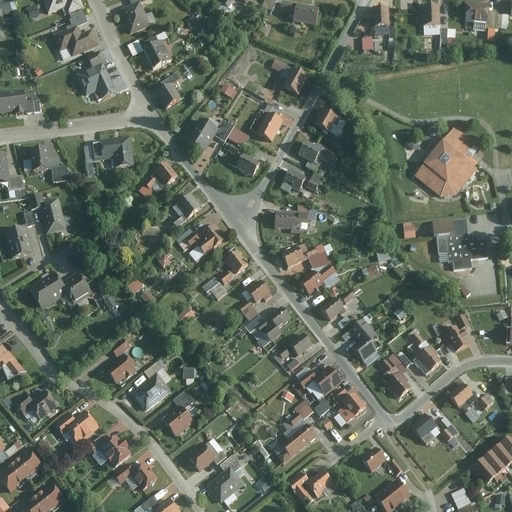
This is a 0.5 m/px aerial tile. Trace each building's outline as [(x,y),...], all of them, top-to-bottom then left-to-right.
[(84,10),(80,0),(41,0),(47,15),(65,9),(68,16),(84,10)] [(147,2),(146,0),(129,0),(127,1),(132,10),(140,6),(147,2)] [(234,2),(230,0),(225,0),(223,6),(230,10),(234,2)] [(276,0),(264,0),(262,7),(273,11),(277,0),(276,0)] [(7,2),(0,2),(0,10),(1,10),(1,15),(11,16),(7,2)] [(487,5),(465,4),(464,22),(486,24),(486,14),(487,5)] [(35,5),(27,8),(30,19),(38,16),(35,5)] [(438,5),(420,7),(423,29),(440,27),(438,5)] [(150,27),(140,6),(132,10),(120,15),(130,36),(150,27)] [(322,12),(296,6),(292,23),(318,29),(322,12)] [(387,9),(371,10),(372,29),(389,28),(387,9)] [(495,16),(495,14),(486,14),(486,24),(485,30),(494,30),(495,16)] [(191,30),(201,23),(195,15),(186,22),(191,30)] [(87,23),(84,16),(69,22),(72,29),(78,27),(87,23)] [(507,31),(508,17),(495,16),(494,30),(507,31)] [(81,35),(78,27),(72,29),(53,37),(59,53),(70,49),(73,58),(98,49),(91,31),(81,35)] [(362,39),(362,52),(373,51),(373,38),(362,39)] [(142,53),(137,43),(128,48),(133,57),(142,53)] [(171,62),(161,43),(142,53),(152,71),(171,62)] [(392,45),(374,45),(374,53),(392,53),(392,45)] [(106,64),(100,54),(87,61),(92,72),(102,67),(106,64)] [(284,68),(275,63),(271,71),(279,75),(284,68)] [(116,94),(102,67),(92,72),(77,79),(86,99),(97,94),(101,102),(116,94)] [(234,69),(229,77),(235,81),(240,72),(234,69)] [(307,81),(291,73),(282,92),(298,99),(307,81)] [(241,74),(238,80),(246,85),(249,79),(241,74)] [(179,81),(175,75),(161,85),(165,91),(171,87),(179,81)] [(225,84),(220,91),(234,99),(238,92),(225,84)] [(180,102),(171,87),(165,91),(156,96),(165,111),(180,102)] [(30,92),(0,94),(0,116),(32,113),(30,92)] [(280,115),(270,109),(266,117),(275,123),(280,115)] [(338,122),(324,114),(315,130),(329,138),(338,122)] [(275,123),(266,117),(255,137),(271,146),(281,126),(275,123)] [(216,133),(199,122),(184,143),(202,155),(213,138),(216,133)] [(233,130),(222,123),(216,133),(213,138),(224,145),(233,130)] [(455,130),(415,178),(442,199),(457,198),(478,172),(475,169),(479,165),(468,155),(475,147),(455,130)] [(135,167),(131,138),(99,142),(101,161),(116,159),(118,169),(135,167)] [(319,152),(305,145),(298,158),(312,166),(319,152)] [(239,153),(231,147),(227,153),(236,159),(239,153)] [(92,148),(83,149),(86,168),(94,167),(92,148)] [(49,171),(46,151),(29,154),(32,174),(49,171)] [(254,161),(243,154),(233,171),(254,183),(263,168),(253,163),(254,161)] [(175,178),(166,166),(154,175),(163,187),(175,178)] [(68,183),(66,168),(51,170),(53,185),(68,183)] [(306,180),(289,173),(283,186),(299,194),(306,180)] [(25,192),(22,177),(7,179),(7,184),(9,195),(25,192)] [(322,182),(313,177),(307,190),(316,194),(322,182)] [(155,183),(150,179),(144,186),(149,190),(155,183)] [(202,210),(192,196),(178,206),(188,220),(202,210)] [(38,199),(28,202),(31,212),(41,210),(40,207),(38,199)] [(64,230),(56,203),(40,207),(41,210),(47,234),(64,230)] [(33,226),(30,215),(23,217),(26,228),(33,226)] [(293,217),(276,216),(275,230),(291,231),(291,234),(302,235),(303,224),(293,224),(293,217)] [(469,260),(486,259),(485,240),(468,242),(466,220),(431,223),(432,239),(436,239),(438,258),(446,257),(447,264),(453,264),(454,270),(470,268),(469,260)] [(415,239),(413,226),(404,227),(405,240),(415,239)] [(225,242),(214,228),(202,237),(207,245),(199,251),(204,258),(225,242)] [(33,255),(26,229),(14,232),(21,259),(33,255)] [(197,243),(190,232),(176,241),(183,252),(197,243)] [(330,245),(324,247),(327,256),(333,254),(330,245)] [(303,246),(281,255),(287,270),(308,261),(325,255),(321,247),(306,253),(303,246)] [(248,268),(237,252),(223,262),(229,271),(220,278),(224,284),(248,268)] [(308,261),(312,271),(328,268),(325,255),(308,261)] [(317,278),(313,272),(298,284),(307,296),(335,274),(330,268),(317,278)] [(374,268),(362,271),(364,279),(376,277),(374,268)] [(87,285),(79,273),(59,285),(67,298),(73,308),(92,295),(87,285)] [(59,285),(53,275),(29,290),(43,313),(67,298),(59,285)] [(99,291),(94,281),(87,285),(92,295),(99,291)] [(138,281),(128,286),(132,294),(143,289),(138,281)] [(268,293),(259,282),(245,293),(255,305),(268,293)] [(227,295),(220,286),(208,295),(215,304),(227,295)] [(332,297),(339,295),(336,288),(330,290),(332,297)] [(348,291),(321,312),(329,322),(343,311),(341,307),(353,297),(348,291)] [(156,303),(148,294),(141,299),(149,308),(156,303)] [(115,307),(109,298),(104,302),(110,311),(115,307)] [(397,312),(396,313),(399,319),(406,315),(397,299),(392,302),(397,312)] [(257,316),(250,308),(242,314),(249,323),(257,316)] [(277,331),(291,320),(282,308),(267,319),(275,329),(264,338),(270,346),(282,337),(277,331)] [(193,317),(188,311),(178,319),(184,325),(193,317)] [(468,326),(463,316),(456,320),(461,329),(468,326)] [(263,324),(258,318),(245,328),(250,334),(263,324)] [(378,339),(363,321),(349,332),(364,350),(370,346),(378,339)] [(469,345),(461,331),(457,333),(455,329),(447,333),(456,352),(469,345)] [(58,338),(50,334),(46,343),(54,346),(58,338)] [(296,359),(311,348),(303,337),(288,347),(292,353),(296,359)] [(421,344),(416,338),(411,342),(416,348),(421,344)] [(113,354),(117,359),(131,347),(127,342),(113,354)] [(4,352),(0,346),(0,373),(7,369),(14,379),(23,372),(7,350),(4,352)] [(365,370),(379,358),(370,346),(364,350),(355,357),(365,370)] [(288,347),(277,355),(281,361),(292,353),(288,347)] [(442,363),(430,350),(416,362),(428,375),(442,363)] [(399,364),(393,356),(386,362),(393,370),(399,364)] [(107,372),(117,387),(136,373),(126,359),(107,372)] [(299,366),(295,362),(286,368),(290,373),(299,366)] [(393,370),(386,362),(379,368),(387,376),(393,370)] [(183,369),(184,379),(195,379),(194,368),(183,369)] [(330,373),(330,372),(314,385),(324,398),(340,384),(330,373)] [(315,381),(310,375),(299,384),(304,390),(315,381)] [(133,398),(146,414),(171,394),(158,377),(133,398)] [(397,379),(386,388),(398,402),(409,393),(397,379)] [(473,398),(463,384),(447,396),(457,410),(473,398)] [(511,395),(511,385),(502,385),(501,402),(511,403),(511,398),(511,395)] [(282,397),(293,402),(295,396),(284,392),(282,397)] [(56,409),(44,394),(31,405),(27,408),(39,423),(56,409)] [(492,404),(486,397),(478,404),(483,411),(492,404)] [(365,412),(354,398),(343,406),(354,420),(365,412)] [(31,405),(27,399),(15,407),(19,413),(27,408),(31,405)] [(312,415),(303,404),(293,412),(302,423),(312,415)] [(316,408),(316,416),(325,416),(325,408),(316,408)] [(163,424),(176,440),(194,426),(181,410),(163,424)] [(75,424),(68,416),(53,428),(60,436),(64,433),(75,424)] [(98,431),(85,416),(75,424),(64,433),(76,448),(98,431)] [(434,431),(424,419),(410,431),(420,442),(434,431)] [(327,420),(322,424),(327,431),(333,427),(327,420)] [(315,440),(306,426),(280,445),(286,453),(278,459),(281,464),(315,440)] [(342,433),(335,430),(332,436),(339,439),(342,433)] [(452,439),(447,433),(441,438),(447,444),(452,439)] [(106,446),(100,438),(87,449),(93,457),(99,452),(106,446)] [(131,456),(117,438),(106,446),(99,452),(113,470),(131,456)] [(511,442),(509,440),(500,448),(511,462),(511,442)] [(5,452),(8,456),(23,448),(20,443),(5,452)] [(188,461),(200,474),(219,456),(207,444),(188,461)] [(511,465),(511,462),(500,448),(490,456),(504,472),(511,465)] [(28,453),(0,475),(0,479),(11,494),(42,470),(28,453)] [(384,464),(376,453),(362,463),(370,474),(384,464)] [(504,472),(490,456),(481,462),(495,480),(504,472)] [(495,480),(481,462),(472,470),(486,487),(495,480)] [(401,473),(393,465),(388,469),(396,478),(401,473)] [(156,482),(144,467),(133,476),(129,479),(141,493),(156,482)] [(207,488),(221,506),(246,486),(231,468),(207,488)] [(133,476),(127,469),(114,479),(119,486),(129,479),(133,476)] [(307,483),(300,474),(286,485),(304,509),(312,503),(300,488),(307,483)] [(333,487),(322,474),(308,486),(318,499),(333,487)] [(394,511),(409,501),(394,483),(372,501),(380,511),(394,511)] [(51,486),(20,511),(52,511),(65,503),(51,486)] [(470,504),(462,491),(451,498),(458,511),(470,504)] [(497,495),(496,505),(504,506),(506,496),(497,495)] [(1,498),(0,498),(0,511),(5,511),(10,508),(1,498)] [(147,511),(156,506),(152,501),(137,511),(147,511)] [(175,511),(168,502),(154,511),(175,511)]
